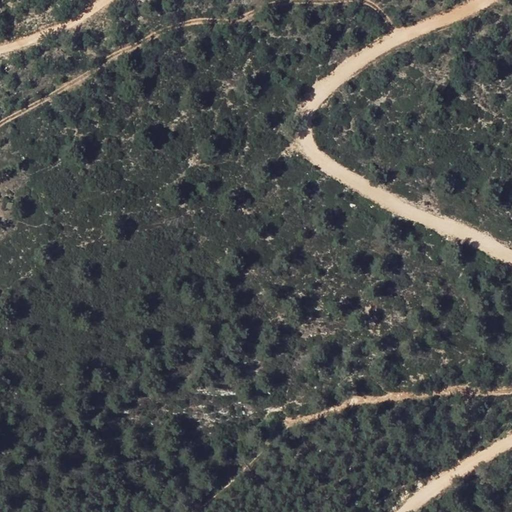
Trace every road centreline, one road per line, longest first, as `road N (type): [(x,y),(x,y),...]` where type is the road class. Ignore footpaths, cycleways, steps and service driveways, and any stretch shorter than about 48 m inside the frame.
road 1 (track): [(511,260),(401,206),(306,138),(307,115),(326,88),(376,53),(483,0)]
road 2 (track): [(0,124),(165,28),(274,0)]
road 3 (track): [(396,511),(410,494),(511,445)]
